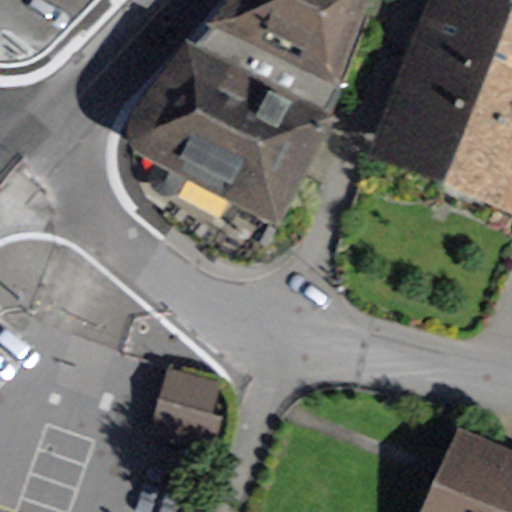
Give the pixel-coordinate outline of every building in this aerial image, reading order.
[(243,0),(221,27),(327,80),(331,82),(361,0),(243,0)] [(511,0),(440,0),(439,4),(450,9),(395,145),(511,192),(511,0)] [(304,122),(327,80),(221,27),(227,36),(209,72),(189,62),(141,125),(139,135),(142,145),(164,160),(155,178),(176,189),(186,171),(273,217),(319,129),(304,122)] [(218,390),(174,377),(155,439),(199,452),(218,390)] [(511,511),(511,478),(467,458),(443,511),(511,511)]
